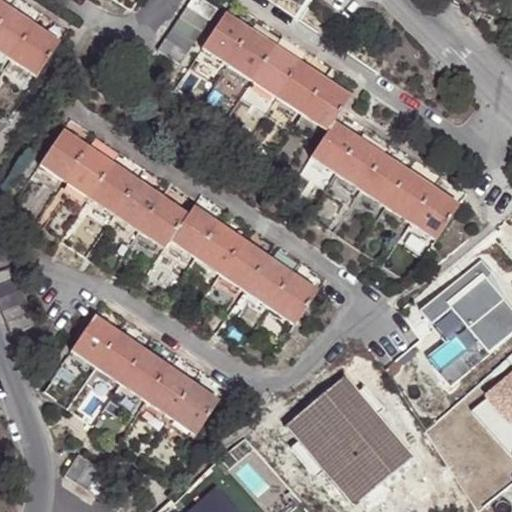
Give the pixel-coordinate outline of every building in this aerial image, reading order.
[(166,37),(159,48),(182,63),(189,53),(196,43),(202,33),(209,24),(218,11),(201,0),(191,0),(186,8),(179,18),(173,27),(166,37)] [(0,26),(8,14),(0,8),(0,26)] [(0,55),(11,63),(33,30),(8,14),(0,26),(0,55)] [(228,67),(251,33),(225,16),(202,50),(228,67)] [(59,47),(33,30),(11,63),(37,80),(59,47)] [(276,49),(251,33),(228,67),(253,83),(276,49)] [(300,65),(276,49),(253,83),(278,100),(300,65)] [(303,116),(326,82),(300,65),(278,100),(303,116)] [(331,135),(336,128),(345,114),(354,100),(326,82),(303,116),(331,135)] [(314,161),(337,176),(359,144),(336,128),(331,135),(314,161)] [(69,184),(92,149),(66,131),(42,166),(69,184)] [(359,144),(337,176),(363,194),(385,161),(359,144)] [(69,184),(92,200),(115,166),(92,149),(69,184)] [(409,178),(385,161),(363,194),(388,210),(409,178)] [(116,217),(140,183),(115,166),(92,200),(116,217)] [(434,194),(409,178),(388,210),(412,226),(434,194)] [(165,201),(140,183),(116,217),(142,235),(165,201)] [(434,194),(412,226),(436,242),(458,210),(434,194)] [(168,253),(173,244),(191,219),(165,201),(142,235),(168,253)] [(173,244),(197,261),(220,227),(196,210),(191,219),(173,244)] [(197,261),(221,277),(243,243),(220,227),(197,261)] [(221,277),(246,294),(269,261),(243,243),(221,277)] [(269,261),(246,294),(272,312),(294,278),(269,261)] [(12,336),(17,349),(42,339),(37,326),(32,314),(28,303),(23,290),(19,280),(14,268),(0,273),(0,305),(2,312),(7,324),(12,336)] [(294,278),(272,312),(296,328),(318,295),(294,278)] [(74,351),(97,367),(120,335),(97,319),(74,351)] [(120,335),(97,367),(122,384),(145,351),(120,335)] [(145,351),(122,384),(147,401),(170,369),(145,351)] [(147,401),(171,418),(194,385),(170,369),(147,401)] [(194,385),(171,418),(198,436),(221,404),(194,385)] [(81,457),(68,477),(80,485),(90,492),(100,499),(111,506),(120,511),(137,511),(146,500),(134,492),(124,486),(113,478),(103,471),(92,465),(81,457)]
